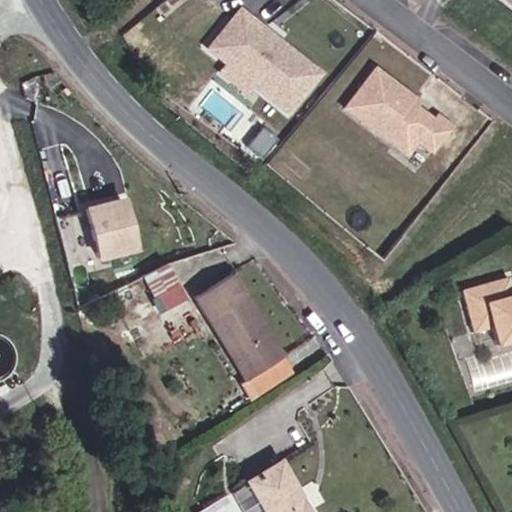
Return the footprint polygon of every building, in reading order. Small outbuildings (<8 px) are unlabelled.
[(299,87),(242,43),(236,51),(212,33),(188,64),(206,77),(209,73),(239,95),(236,99),(270,125),(299,87)] [(414,129),(389,112),(393,107),(354,79),(325,120),(375,156),(385,142),(414,162),(433,136),(418,125),(414,129)] [(107,272),(95,224),(75,229),(87,277),(107,272)] [(169,262),(142,275),(159,310),(186,297),(169,262)] [(242,275),(199,299),(252,398),(299,370),(242,275)] [(497,298),(507,295),(501,277),(491,280),(497,298)] [(511,293),(507,295),(497,298),(491,280),(456,291),(471,334),(489,327),(495,346),(511,340),(511,293)] [(151,307),(139,287),(117,300),(128,320),(151,307)] [(316,511),(285,458),(248,480),(267,511),(316,511)]
